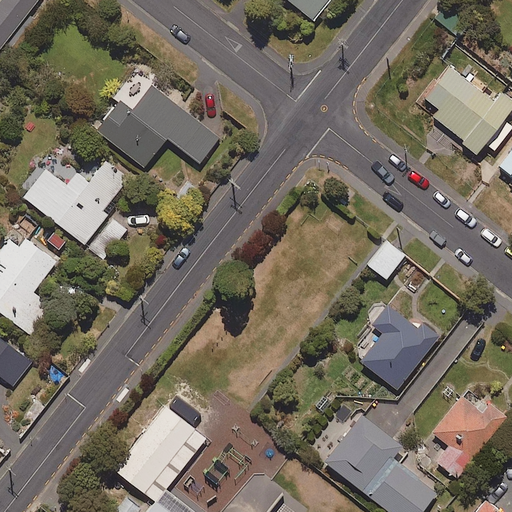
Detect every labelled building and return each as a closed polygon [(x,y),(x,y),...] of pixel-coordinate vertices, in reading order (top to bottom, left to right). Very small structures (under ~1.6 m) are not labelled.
[(0,48),(38,0),(0,0),(0,1),(0,48)] [(285,0),(310,20),(326,0),(285,0)] [(493,102),(447,66),(422,98),(436,109),(429,116),(476,152),(511,105),(511,101),(501,92),(493,102)] [(199,162),(219,138),(136,70),(116,95),(121,99),(97,127),(144,166),(168,136),(199,162)] [(511,143),(494,165),(511,179),(511,143)] [(121,171),(107,159),(89,181),(78,172),(67,184),(47,168),(25,195),(84,243),(108,214),(103,210),(125,183),(121,171)] [(112,215),(87,245),(104,259),(129,229),(112,215)] [(57,261),(27,236),(20,245),(10,238),(0,250),(0,258),(1,259),(0,260),(0,309),(31,334),(56,303),(36,287),(57,261)] [(405,254),(387,240),(368,264),(387,278),(405,254)] [(419,328),(388,303),(374,321),(384,329),(360,358),(398,388),(440,336),(424,323),(419,328)] [(31,361),(0,335),(0,375),(12,385),(31,361)] [(437,460),(458,477),(508,416),(471,385),(433,431),(450,445),(437,460)] [(157,500),(167,488),(207,437),(166,405),(116,469),(157,500)] [(410,450),(364,413),(327,460),(392,511),(422,511),(438,492),(401,462),(410,450)] [(139,511),(143,506),(128,494),(114,511),(139,511)] [(502,511),(487,499),(476,511),(502,511)] [(170,511),(157,501),(148,511),(170,511)]
